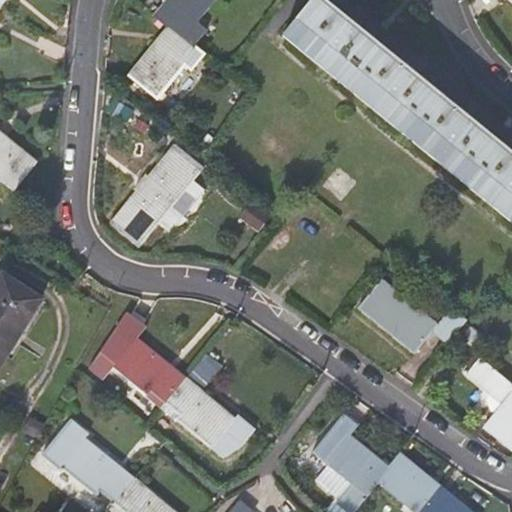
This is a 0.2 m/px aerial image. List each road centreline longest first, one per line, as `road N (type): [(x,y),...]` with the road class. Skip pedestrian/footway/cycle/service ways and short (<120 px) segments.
road 1 (residential): [(96,0),(79,214),(90,247),(117,267),(255,301),(511,478)]
road 2 (residential): [(511,99),(465,60),(438,0)]
